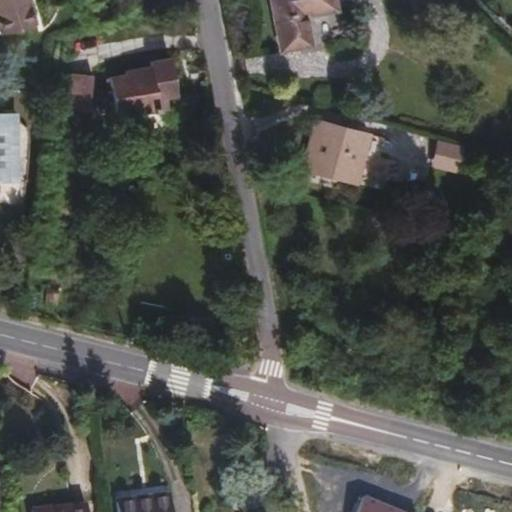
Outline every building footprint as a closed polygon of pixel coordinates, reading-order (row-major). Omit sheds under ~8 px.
[(39,23),(33,0),(0,0),(0,14),(5,32),(39,23)] [(328,7),(326,0),(270,0),(278,44),(303,41),(300,11),(328,7)] [(174,92),(166,54),(147,58),(148,64),(124,68),(124,71),(107,75),(115,118),(134,115),(134,112),(142,110),(143,113),(165,108),(161,94),(174,92)] [(87,109),(92,73),(67,70),(63,106),(87,109)] [(39,132),(42,101),(13,98),(10,129),(39,132)] [(358,180),(371,132),(317,119),(305,167),(358,180)] [(0,165),(5,145),(9,125),(0,123),(0,165)] [(0,187),(12,190),(18,163),(12,147),(5,145),(0,165),(0,187)] [(254,368),(256,356),(245,353),(242,365),(254,368)] [(168,511),(167,495),(135,498),(134,495),(112,498),(114,511),(168,511)] [(84,511),(82,497),(26,505),(26,511),(84,511)]
